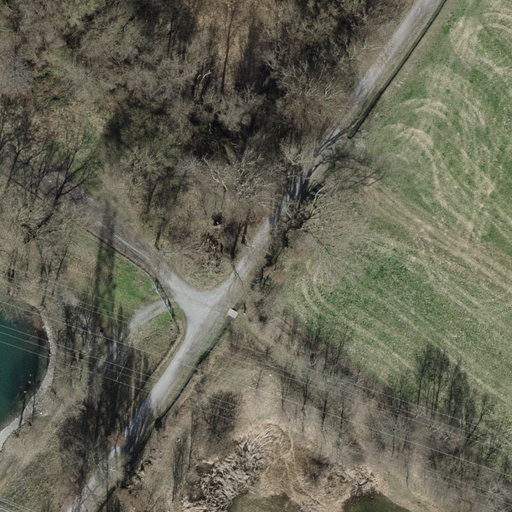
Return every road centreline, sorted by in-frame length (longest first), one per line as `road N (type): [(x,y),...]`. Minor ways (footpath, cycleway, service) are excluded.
road 1 (track): [(423,0),(77,511)]
road 2 (track): [(213,312),(102,219),(0,150)]
